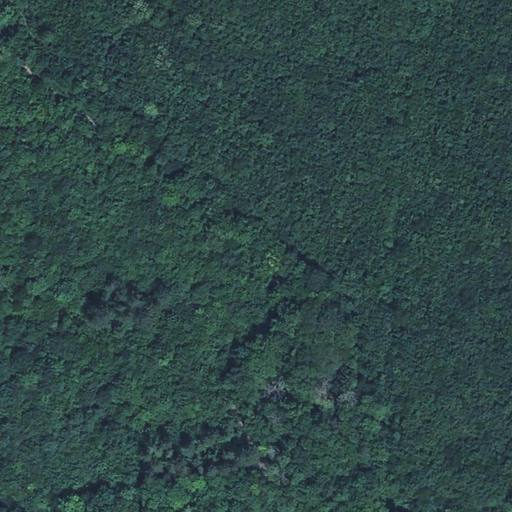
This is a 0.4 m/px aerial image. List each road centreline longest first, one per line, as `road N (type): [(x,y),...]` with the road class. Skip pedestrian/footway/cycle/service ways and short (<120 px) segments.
road 1 (track): [(375,382),(334,297),(118,91),(26,17),(18,0)]
road 2 (track): [(375,382),(404,0)]
road 3 (track): [(250,511),(257,368)]
road 4 (track): [(382,511),(375,382)]
